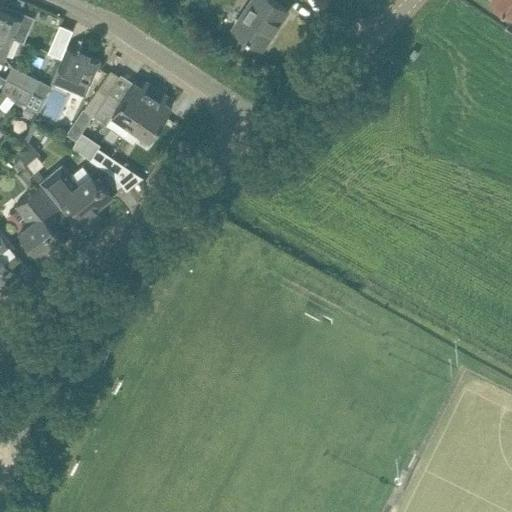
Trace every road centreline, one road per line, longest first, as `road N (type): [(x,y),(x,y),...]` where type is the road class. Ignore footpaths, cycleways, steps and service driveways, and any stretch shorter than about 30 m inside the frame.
road 1 (tertiary): [(0,353),(253,135)]
road 2 (residential): [(253,135),(208,89),(108,23),(53,0)]
road 3 (tertiary): [(253,135),(411,0)]
